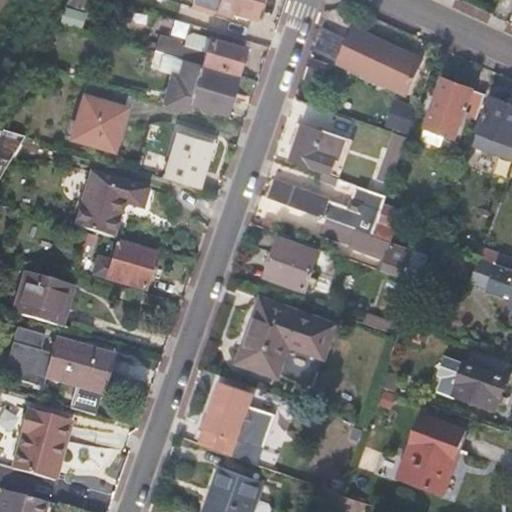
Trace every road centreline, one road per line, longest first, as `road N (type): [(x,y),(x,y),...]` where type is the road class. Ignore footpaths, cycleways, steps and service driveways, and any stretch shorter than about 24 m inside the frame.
road 1 (residential): [(305,0),(125,511)]
road 2 (residential): [(399,0),(511,48)]
